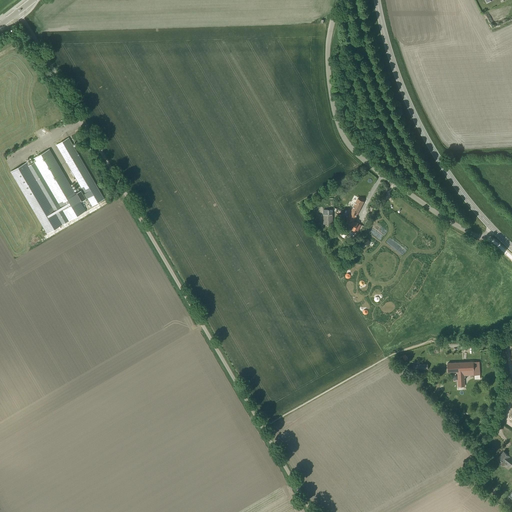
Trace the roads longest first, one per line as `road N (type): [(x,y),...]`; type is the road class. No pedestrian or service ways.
road 1 (unclassified): [(311,511),(17,11)]
road 2 (unclassified): [(493,228),(476,236),(389,181),(344,140),(329,81),(339,0)]
road 3 (secondary): [(493,228),(423,131),(377,0)]
